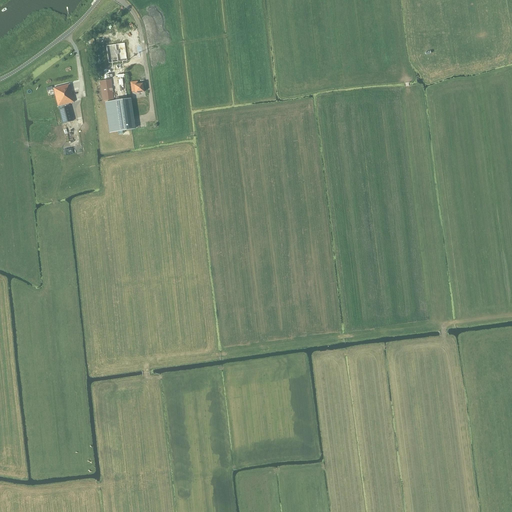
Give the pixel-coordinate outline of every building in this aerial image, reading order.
[(126,43),(108,46),(110,62),(128,60),(126,43)] [(103,81),(100,82),(103,102),(105,101),(114,100),(111,80),(113,80),(112,69),(104,70),(105,78),(103,78),(103,81)] [(137,82),(131,83),(132,92),(135,91),(135,93),(143,92),(142,84),(138,84),(137,82)] [(63,124),(73,122),(69,105),(74,103),(70,85),(53,89),(63,124)] [(131,100),(106,103),(109,133),(118,132),(118,135),(123,134),(123,131),(135,130),(131,100)]
